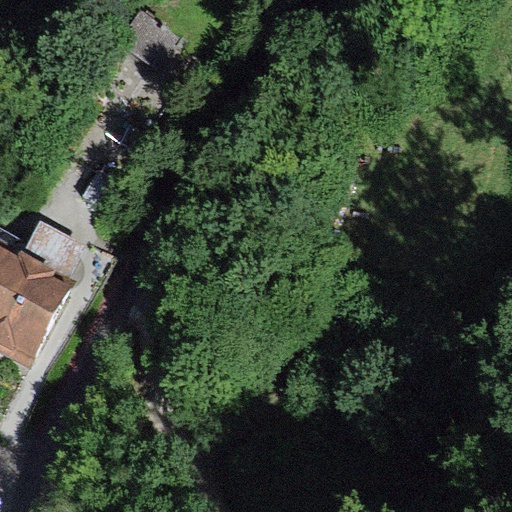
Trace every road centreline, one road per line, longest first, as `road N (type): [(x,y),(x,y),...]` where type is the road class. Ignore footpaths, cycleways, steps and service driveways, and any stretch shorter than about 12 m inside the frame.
road 1 (residential): [(31,511),(105,318),(265,75),(325,0)]
road 2 (track): [(105,318),(162,454),(210,511)]
